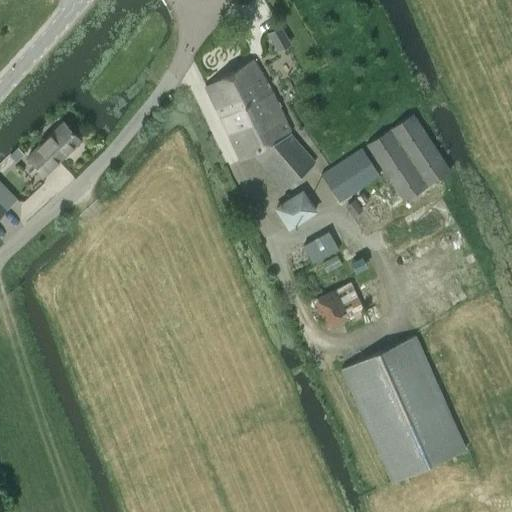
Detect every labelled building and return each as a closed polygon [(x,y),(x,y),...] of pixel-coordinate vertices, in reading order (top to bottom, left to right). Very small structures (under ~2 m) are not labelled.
[(278,27),(267,34),(277,51),(288,44),(278,27)] [(283,190),(314,162),(289,134),(291,133),(252,60),(206,87),(240,159),(250,155),(283,190)] [(412,114),(366,145),(384,173),(403,202),(441,177),(449,171),(412,114)] [(43,175),(80,140),(63,123),(27,158),(43,175)] [(329,169),(320,175),(338,203),(379,176),(361,148),(329,168),(329,169)] [(24,155),(18,149),(9,157),(15,163),(24,155)] [(288,230),(317,211),(303,189),(274,208),(288,230)] [(362,193),(356,197),(362,205),(367,200),(362,193)] [(353,200),(346,206),(353,216),(361,210),(353,200)] [(312,264),(338,249),(327,231),(302,245),(312,264)] [(359,258),(349,262),(353,272),(363,267),(359,258)] [(349,282),(313,299),(326,329),(363,312),(349,282)] [(414,337),(340,369),(390,483),(464,451),(428,369),(414,337)]
